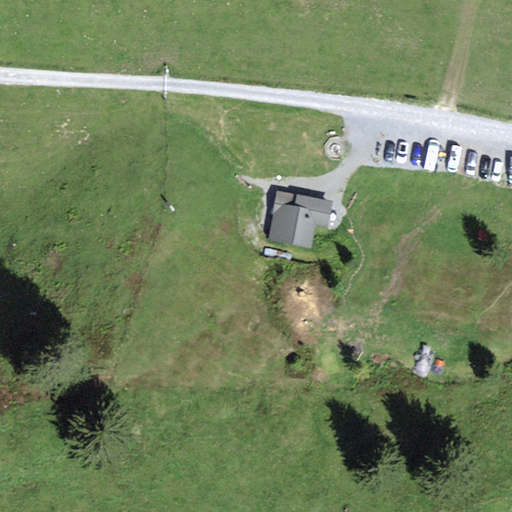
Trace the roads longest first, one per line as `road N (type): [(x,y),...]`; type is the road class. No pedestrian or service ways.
road 1 (track): [(0,74),(166,84),(376,112)]
road 2 (unclassified): [(376,112),(511,137)]
